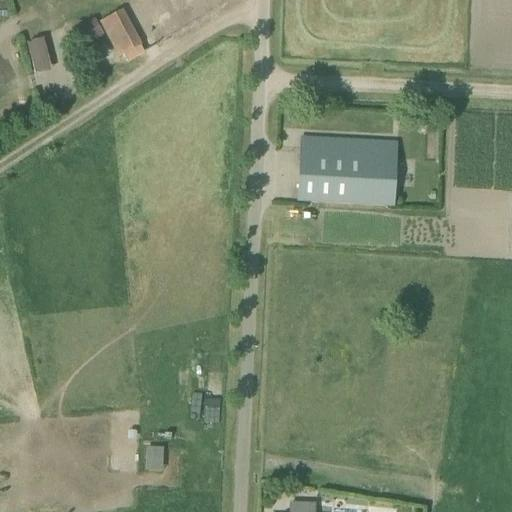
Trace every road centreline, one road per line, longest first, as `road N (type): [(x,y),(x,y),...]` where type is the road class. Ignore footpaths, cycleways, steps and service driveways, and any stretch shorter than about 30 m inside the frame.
road 1 (unclassified): [(238,511),(261,0)]
road 2 (track): [(0,174),(221,23),(260,11)]
road 3 (unknown): [(257,85),(511,97)]
